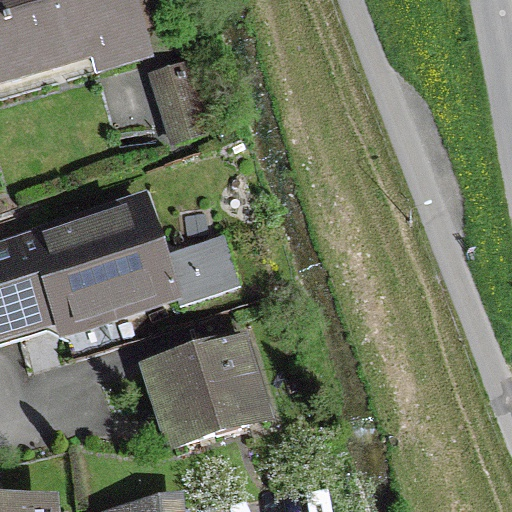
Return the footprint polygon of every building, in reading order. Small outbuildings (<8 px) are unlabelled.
[(94,74),(142,60),(124,0),(0,0),(0,74),(86,49),(94,74)] [(181,76),(152,84),(170,143),(198,134),(181,76)] [(0,339),(53,322),(57,334),(167,297),(137,209),(95,223),(102,242),(50,260),(44,242),(0,256),(0,339)] [(217,244),(189,253),(204,299),(233,290),(217,244)] [(236,344),(144,373),(169,452),(261,423),(236,344)]
